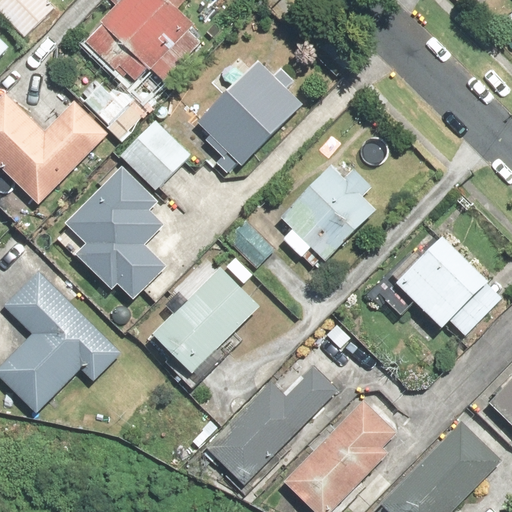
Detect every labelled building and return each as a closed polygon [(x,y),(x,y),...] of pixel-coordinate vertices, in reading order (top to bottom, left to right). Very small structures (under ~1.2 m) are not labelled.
[(59,0),(0,0),(0,1),(0,3),(35,37),(65,5),(59,0)] [(113,0),(120,7),(90,38),(154,99),(217,32),(182,0),(113,0)] [(0,69),(25,44),(0,19),(0,69)] [(271,49),(195,123),(249,177),(324,103),(271,49)] [(11,85),(0,97),(0,160),(50,207),(120,134),(82,99),(55,127),(11,85)] [(165,119),(128,155),(164,192),(201,156),(165,119)] [(342,161),(287,217),(335,265),(391,209),(342,161)] [(180,217),(129,165),(62,230),(134,304),(175,264),(154,243),(180,217)] [(273,253),(244,222),(225,240),(255,270),(273,253)] [(511,292),(447,228),(399,276),(465,341),(511,293),(511,292)] [(228,266),(164,335),(210,377),(274,309),(228,266)] [(130,352),(47,268),(9,305),(34,331),(0,363),(0,371),(42,413),(86,371),(98,383),(130,352)] [(301,350),(213,447),(257,487),(345,390),(301,350)] [(511,382),(493,401),(511,420),(511,382)] [(373,397),(290,481),(321,511),(345,511),(417,440),(373,397)] [(469,418),(383,504),(391,511),(456,511),(510,458),(469,418)]
